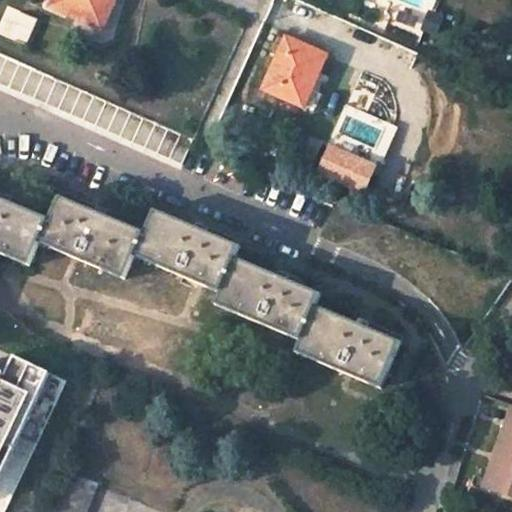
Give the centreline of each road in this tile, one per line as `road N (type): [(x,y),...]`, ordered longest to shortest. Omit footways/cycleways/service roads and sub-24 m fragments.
road 1 (residential): [(425,289),(372,257),(176,173),(0,112)]
road 2 (residential): [(511,316),(445,423),(426,511)]
